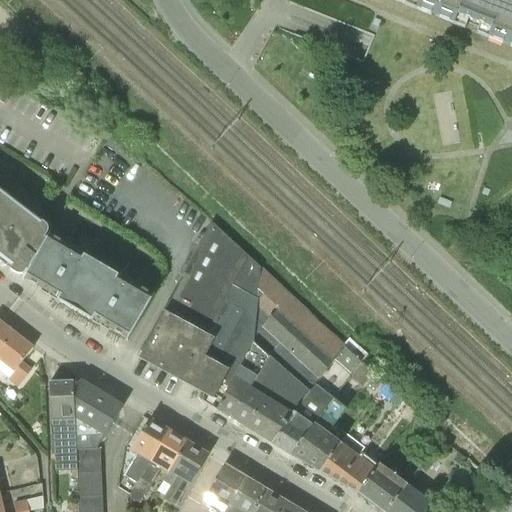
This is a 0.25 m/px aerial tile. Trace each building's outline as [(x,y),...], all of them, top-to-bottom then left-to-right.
[(511,0),(392,0),(393,0),(392,0),(406,0),(404,5),(465,29),(468,20),(480,25),(476,33),(511,47),(511,0)] [(0,102),(4,105),(15,87),(0,77),(0,102)] [(14,273),(46,231),(0,194),(0,262),(13,273),(14,273)] [(189,367),(225,387),(280,286),(211,222),(141,352),(184,376),(189,367)] [(128,341),(154,296),(155,295),(154,294),(153,296),(136,286),(137,284),(120,274),(119,276),(84,255),(85,253),(68,244),(67,246),(50,235),(51,234),(50,233),(46,231),(14,273),(25,276),(23,280),(24,280),(25,279),(42,289),(44,284),(61,294),(57,300),(93,321),(97,315),(113,325),(111,329),(128,339),(127,341),(128,341)] [(272,444),(328,371),(334,361),(344,348),(346,346),(280,286),(225,387),(229,389),(217,410),(272,444)] [(0,350),(14,333),(0,322),(0,350)] [(32,370),(22,363),(33,348),(14,333),(0,350),(0,372),(19,387),(32,370)] [(334,361),(351,375),(362,364),(344,348),(334,361)] [(272,444),(291,456),(334,399),(345,384),(328,371),(272,444)] [(379,393),(397,408),(402,400),(408,392),(387,374),(381,381),(385,385),(379,393)] [(97,450),(98,448),(124,406),(81,380),(77,385),(73,382),(76,451),(97,450)] [(55,456),(56,467),(77,467),(76,461),(76,451),(73,382),(49,383),(52,456),(55,456)] [(291,456),(319,472),(346,435),(334,426),(347,409),(334,399),(291,456)] [(397,408),(378,431),(384,436),(408,405),(402,400),(397,408)] [(119,488),(128,494),(167,430),(150,420),(149,421),(132,450),(139,455),(119,488)] [(128,494),(130,495),(128,498),(148,509),(153,498),(160,488),(153,484),(161,470),(166,473),(186,442),(167,430),(128,494)] [(319,472),(339,483),(359,457),(365,449),(346,435),(319,472)] [(189,484),(190,485),(208,456),(186,442),(166,473),(168,474),(163,482),(171,486),(164,498),(176,506),(189,484)] [(76,461),(101,460),(100,448),(98,448),(97,450),(76,451),(76,461)] [(451,462),(459,468),(467,458),(459,452),(451,462)] [(339,483),(357,493),(375,469),(359,457),(339,483)] [(467,458),(459,468),(435,498),(450,510),(483,471),(467,458)] [(77,473),(101,472),(101,460),(76,461),(77,467),(77,473)] [(403,472),(412,478),(421,466),(413,460),(403,472)] [(357,493),(381,511),(385,511),(407,485),(399,479),(402,476),(393,469),(390,472),(379,464),(375,469),(357,493)] [(204,502),(220,511),(225,511),(246,478),(224,465),(206,495),(208,496),(204,502)] [(77,485),(102,484),(101,472),(77,473),(77,485)] [(225,511),(252,511),(266,490),(246,478),(225,511)] [(78,497),(103,496),(102,484),(77,485),(78,497)] [(385,511),(424,511),(431,503),(407,485),(385,511)] [(280,511),(286,503),(266,490),(252,511),(280,511)] [(78,509),(103,508),(103,496),(78,497),(78,509)] [(15,503),(16,511),(28,511),(29,511),(26,500),(15,503)] [(301,511),(286,503),(280,511),(301,511)]
